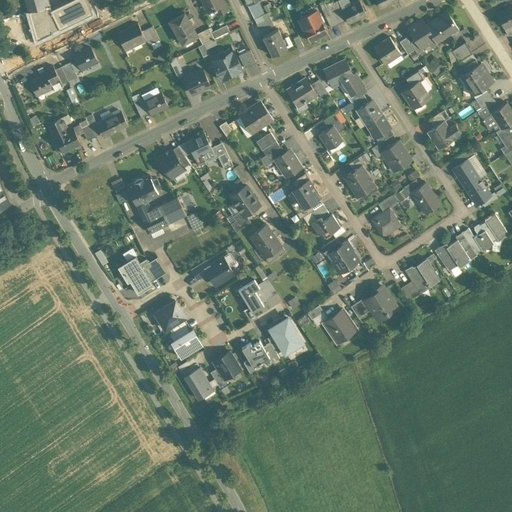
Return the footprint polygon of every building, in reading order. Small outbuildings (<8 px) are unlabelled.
[(26,0),(30,11),(29,12),(50,6),(48,0),(26,0)] [(73,0),(53,7),(58,24),(94,13),(90,1),(79,4),(78,0),(73,0)] [(202,0),(208,12),(214,9),(215,10),(218,15),(228,10),(223,0),(202,0)] [(259,1),(248,6),(251,12),(261,7),(259,1)] [(333,1),(327,4),(328,6),(332,14),(337,11),(333,1)] [(360,1),(350,5),(351,7),(343,11),(349,22),(366,14),(360,1)] [(511,5),(497,14),(508,35),(511,33),(511,5)] [(328,6),(322,9),(326,17),(332,14),(328,6)] [(261,7),(251,12),(254,19),(265,14),(261,7)] [(317,10),(299,19),(304,28),(310,41),(327,33),(321,20),(321,19),(317,10)] [(426,25),(426,26),(434,38),(434,39),(436,41),(457,27),(447,10),(439,16),(439,17),(426,25)] [(337,11),(332,14),(337,24),(343,21),(338,11),(337,11)] [(197,35),(185,12),(170,21),(183,43),(197,35)] [(332,14),(326,17),(331,27),(337,24),(332,14)] [(270,17),(264,20),(257,23),(260,31),(274,24),(270,17)] [(426,25),(423,20),(417,24),(417,23),(409,28),(416,39),(421,47),(422,47),(434,39),(434,38),(426,26),(426,25)] [(226,24),(211,32),(214,38),(229,31),(226,24)] [(131,27),(118,34),(124,48),(132,44),(145,38),(139,25),(132,29),(131,27)] [(153,25),(146,29),(153,43),(160,39),(153,25)] [(209,28),(197,34),(203,44),(204,43),(214,38),(211,32),(209,28)] [(278,29),(263,36),(272,55),(287,48),(278,29)] [(401,53),(390,37),(389,37),(390,38),(375,48),(375,47),(374,47),(385,64),(386,63),(385,62),(399,53),(400,54),(401,53)] [(410,42),(406,37),(400,41),(408,54),(415,49),(410,42)] [(421,47),(416,39),(410,42),(415,49),(418,54),(424,51),(422,47),(421,47)] [(465,42),(452,50),(459,61),(464,58),(472,53),(465,42)] [(203,44),(198,46),(203,56),(209,54),(204,43),(203,44)] [(132,44),(124,48),(128,56),(136,52),(132,44)] [(91,47),(75,55),(78,61),(82,69),(90,64),(92,64),(91,62),(97,59),(91,47)] [(169,59),(164,50),(161,52),(161,53),(159,52),(157,59),(165,62),(169,59)] [(234,50),(212,61),(221,79),(242,69),(234,50)] [(250,50),(239,55),(245,68),(256,62),(250,50)] [(472,53),(464,58),(467,63),(475,57),(472,53)] [(182,54),(177,56),(182,70),(187,69),(182,54)] [(435,56),(426,67),(436,75),(445,65),(435,56)] [(479,63),(475,57),(467,63),(464,58),(459,61),(466,72),(462,74),(475,93),(473,94),(476,98),(488,90),(486,86),(493,81),(481,62),(479,63)] [(100,66),(97,59),(91,62),(92,64),(90,64),(93,70),(100,66)] [(345,59),(324,69),(333,87),(340,84),(351,102),(352,101),(356,98),(353,93),(363,86),(355,73),(353,74),(345,59)] [(78,61),(71,64),(75,72),(82,69),(78,61)] [(199,61),(191,65),(194,72),(184,77),(192,93),(210,84),(202,68),(199,61)] [(70,62),(61,66),(68,80),(77,76),(75,72),(71,64),(70,62)] [(178,63),(173,66),(178,76),(184,74),(178,63)] [(54,65),(44,70),(46,73),(31,81),(37,94),(53,87),(54,89),(63,84),(62,83),(55,69),(54,65)] [(68,80),(61,66),(55,69),(62,83),(68,80)] [(419,70),(406,78),(410,84),(418,79),(420,81),(424,79),(419,70)] [(77,76),(68,80),(70,85),(79,80),(77,76)] [(307,79),(300,84),(299,82),(287,90),(298,106),(305,102),(317,94),(312,87),(307,79)] [(418,79),(410,84),(411,86),(403,92),(413,107),(429,97),(419,82),(420,81),(418,79)] [(321,81),(312,87),(317,94),(319,93),(322,98),(329,93),(321,81)] [(363,86),(353,93),(356,98),(364,93),(367,91),(363,86)] [(142,94),(146,102),(153,98),(152,96),(160,92),(157,87),(142,94)] [(476,98),(482,108),(485,107),(495,100),(488,90),(476,98)] [(160,92),(152,96),(153,98),(146,102),(151,113),(168,105),(162,92),(160,92)] [(356,98),(352,101),(357,108),(368,101),(364,93),(356,98)] [(148,113),(141,98),(134,101),(141,116),(148,113)] [(368,101),(357,108),(367,123),(381,114),(372,99),(368,101)] [(495,100),(485,107),(489,114),(492,112),(491,112),(499,107),(495,100)] [(305,102),(298,106),(296,108),(299,113),(308,107),(305,102)] [(499,107),(491,112),(492,112),(501,127),(502,128),(511,121),(511,110),(507,102),(499,107)] [(260,103),(253,108),(252,106),(241,113),(242,115),(252,130),(270,119),(260,103)] [(482,108),(478,111),(482,118),(489,114),(485,107),(482,108)] [(339,109),(335,111),(341,122),(345,119),(339,109)] [(444,109),(429,119),(433,125),(442,119),(443,121),(444,121),(450,117),(444,109)] [(122,111),(112,115),(113,117),(105,121),(111,132),(128,124),(122,111)] [(334,113),(323,120),(329,128),(340,121),(334,113)] [(391,128),(381,114),(367,123),(365,124),(371,133),(373,132),(376,138),(390,128),(391,128)] [(254,132),(252,130),(242,115),(236,119),(248,137),(254,132)] [(80,124),(66,131),(60,118),(50,123),(56,136),(55,136),(63,151),(81,143),(77,135),(84,132),(80,124)] [(87,119),(80,123),(84,132),(88,139),(95,136),(90,124),(87,119)] [(105,119),(97,123),(101,133),(103,136),(111,132),(105,121),(105,119)] [(455,123),(448,128),(444,121),(443,121),(442,119),(433,125),(434,127),(428,130),(439,148),(454,138),(453,136),(461,131),(455,123)] [(96,121),(90,124),(95,136),(101,133),(97,123),(96,121)] [(234,132),(226,121),(219,125),(227,137),(234,132)] [(329,128),(319,134),(328,149),(343,139),(338,132),(344,128),(340,121),(329,128)] [(511,121),(502,128),(501,127),(496,131),(505,145),(506,146),(511,141),(511,121)] [(390,128),(376,138),(379,143),(382,141),(394,133),(390,128)] [(270,131),(256,141),(266,155),(280,146),(270,131)] [(205,132),(187,141),(192,151),(199,165),(206,162),(206,161),(216,157),(212,148),(212,147),(205,132)] [(386,147),(380,151),(381,152),(385,159),(387,159),(395,171),(412,160),(398,140),(386,147)] [(187,141),(178,145),(185,155),(192,151),(187,141)] [(382,141),(379,143),(371,148),(376,155),(381,152),(380,151),(386,147),(382,141)] [(511,141),(506,146),(505,145),(501,148),(505,154),(511,148),(511,141)] [(222,142),(212,147),(212,148),(216,157),(218,156),(227,152),(222,142)] [(178,145),(172,149),(184,166),(190,163),(185,155),(178,145)] [(280,146),(266,155),(270,161),(274,158),(283,151),(280,146)] [(471,148),(459,156),(462,161),(467,157),(468,158),(475,153),(471,148)] [(172,149),(158,159),(170,177),(185,167),(184,166),(172,149)] [(291,154),(288,149),(283,151),(274,158),(282,169),(283,169),(288,176),(300,168),(295,161),(297,160),(293,153),(291,154)] [(227,152),(218,156),(224,169),(233,165),(227,152)] [(360,155),(349,163),(353,169),(362,164),(365,162),(360,155)] [(462,161),(459,156),(450,162),(453,167),(462,161)] [(453,167),(452,167),(465,186),(480,177),(468,158),(467,157),(462,161),(453,167)] [(239,164),(233,168),(243,183),(249,179),(239,164)] [(353,169),(343,176),(359,200),(378,188),(362,164),(353,169)] [(305,172),(292,181),(295,187),(309,178),(305,172)] [(143,177),(141,177),(139,177),(137,178),(136,179),(135,180),(134,181),(127,185),(129,188),(133,196),(144,218),(153,213),(151,209),(147,199),(159,193),(156,187),(160,185),(157,178),(152,180),(149,174),(143,177)] [(112,182),(116,191),(125,187),(121,177),(112,182)] [(480,177),(465,186),(476,204),(481,200),(491,194),(480,177)] [(295,187),(292,189),(292,190),(289,192),(288,193),(288,194),(288,196),(293,202),(292,203),(298,212),(303,208),(304,208),(311,204),(320,198),(321,197),(309,178),(295,187)] [(395,189),(402,184),(397,178),(391,182),(395,189)] [(416,178),(404,186),(409,193),(412,191),(412,190),(420,185),(416,178)] [(420,185),(412,190),(412,191),(426,213),(440,203),(426,181),(420,185)] [(247,185),(241,189),(237,192),(236,192),(230,196),(240,210),(233,215),(236,220),(246,214),(260,204),(247,185)] [(129,188),(116,194),(120,202),(133,196),(129,188)] [(3,191),(0,192),(0,207),(9,203),(3,191)] [(491,194),(481,200),(484,205),(497,197),(494,192),(491,194)] [(394,193),(378,203),(383,211),(389,207),(399,201),(394,193)] [(178,196),(151,209),(153,213),(161,210),(168,223),(186,214),(178,196)] [(314,209),(323,203),(320,198),(311,204),(314,209)] [(314,209),(311,211),(316,219),(320,216),(322,220),(330,214),(323,203),(314,209)] [(311,204),(304,208),(303,208),(298,212),(301,217),(303,216),(311,211),(314,209),(311,204)] [(383,211),(372,219),(383,236),(400,224),(389,207),(383,211)] [(153,213),(144,218),(150,232),(168,223),(161,210),(153,213)] [(303,216),(308,224),(311,222),(316,219),(311,211),(303,216)] [(187,216),(194,231),(204,226),(197,212),(187,216)] [(495,212),(485,219),(486,220),(474,228),(478,234),(474,236),(476,240),(482,249),(498,239),(498,240),(508,234),(495,212)] [(340,226),(332,213),(330,214),(322,220),(320,216),(316,219),(311,222),(319,234),(328,228),(330,232),(332,231),(340,226)] [(246,214),(236,220),(231,223),(236,231),(251,221),(246,214)] [(187,215),(168,224),(171,230),(190,222),(187,215)] [(266,223),(250,234),(265,257),(282,245),(266,223)] [(340,226),(332,231),(335,236),(346,229),(343,224),(340,226)] [(474,236),(469,228),(462,232),(470,243),(476,240),(474,236)] [(462,232),(455,236),(457,239),(458,239),(463,248),(470,243),(462,232)] [(336,237),(322,247),(326,254),(331,260),(332,259),(328,252),(341,244),(336,237)] [(236,248),(243,245),(240,239),(233,242),(236,248)] [(341,244),(328,252),(332,259),(342,274),(344,275),(353,269),(362,263),(353,249),(354,248),(348,239),(341,244)] [(457,239),(448,245),(446,242),(435,249),(447,267),(457,261),(460,266),(470,259),(463,248),(458,239),(457,239)] [(282,245),(265,257),(269,262),(285,251),(282,245)] [(127,259),(137,254),(133,247),(123,252),(127,259)] [(312,255),(316,262),(323,257),(319,251),(312,255)] [(140,262),(136,255),(118,266),(128,282),(130,280),(138,293),(153,284),(152,281),(140,262)] [(210,264),(205,267),(208,272),(215,284),(234,273),(223,256),(210,264)] [(146,258),(140,262),(152,281),(167,272),(158,257),(149,262),(146,258)] [(426,257),(413,266),(412,265),(405,269),(412,280),(418,289),(428,283),(429,285),(440,278),(426,257)] [(205,267),(210,264),(207,259),(191,268),(198,279),(208,272),(205,267)] [(362,263),(353,269),(358,277),(368,269),(364,262),(362,263)] [(260,265),(256,267),(263,279),(267,276),(260,265)] [(267,275),(272,280),(278,275),(274,269),(267,275)] [(268,277),(257,284),(267,299),(278,292),(268,277)] [(254,279),(239,288),(253,311),(264,304),(262,302),(267,299),(257,284),(254,279)] [(333,291),(340,287),(335,279),(328,283),(333,291)] [(412,280),(400,287),(409,300),(420,292),(418,289),(412,280)] [(381,285),(374,289),(375,292),(366,298),(372,307),(377,315),(385,310),(387,313),(396,307),(381,285)] [(363,297),(351,305),(359,317),(372,307),(366,298),(364,299),(363,297)] [(175,299),(155,312),(165,328),(184,317),(179,309),(181,308),(175,299)] [(308,312),(312,318),(313,318),(323,310),(319,304),(308,312)] [(342,307),(335,312),(335,313),(331,316),(331,315),(328,317),(323,320),(336,340),(348,332),(349,334),(358,328),(352,319),(351,320),(342,307)] [(140,314),(143,320),(151,316),(148,310),(140,314)] [(317,324),(323,320),(328,317),(323,310),(313,318),(317,324)] [(287,317),(270,328),(274,333),(283,348),(285,351),(302,341),(287,317)] [(185,324),(172,332),(170,333),(174,339),(189,330),(185,324)] [(174,339),(171,341),(181,357),(202,344),(198,337),(193,328),(189,330),(174,339)] [(274,333),(267,337),(270,342),(277,352),(283,348),(274,333)] [(260,340),(252,345),(250,342),(242,347),(249,359),(253,366),(254,366),(259,363),(260,363),(262,362),(262,361),(269,357),(270,356),(263,346),(260,340)] [(277,352),(270,342),(263,346),(270,356),(269,357),(272,362),(280,357),(277,352)] [(230,350),(219,357),(220,358),(218,363),(216,365),(217,367),(224,378),(225,378),(240,368),(230,350)] [(194,356),(183,362),(187,369),(182,372),(184,375),(200,365),(194,356)] [(249,359),(244,362),(250,372),(256,368),(254,366),(253,366),(249,359)] [(183,362),(178,366),(182,372),(187,369),(183,362)] [(200,365),(184,375),(198,398),(214,389),(213,387),(218,384),(214,378),(209,381),(200,365)] [(217,367),(210,371),(214,378),(218,384),(220,387),(227,382),(225,378),(224,378),(217,367)]
